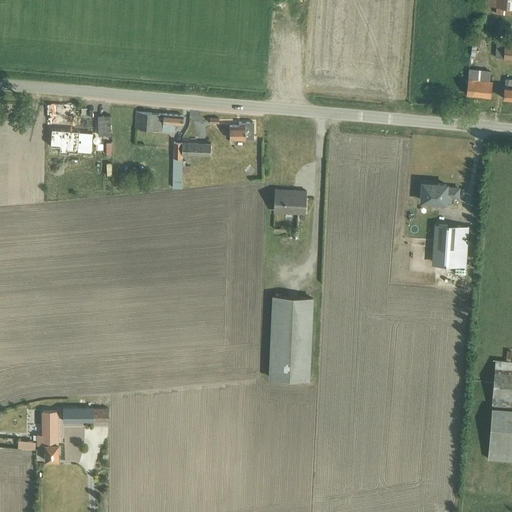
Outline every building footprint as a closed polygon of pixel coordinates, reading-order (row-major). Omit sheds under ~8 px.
[(511,0),(483,0),(483,5),(494,6),(494,13),(511,15),(511,0)] [(472,37),(471,45),(482,46),(483,38),(472,37)] [(511,45),(504,45),(504,41),(496,41),(495,58),(511,59),(511,45)] [(468,69),(467,78),(466,94),(490,97),(492,81),(489,81),(490,72),(468,69)] [(511,79),(505,79),(504,86),(502,98),(511,99),(511,79)] [(174,132),(174,124),(182,125),(182,115),(135,112),(134,128),(174,132)] [(111,114),(98,115),(98,134),(111,134),(111,114)] [(84,122),(59,121),(58,139),(83,141),(84,122)] [(230,125),(229,138),(253,139),(254,122),(239,122),(239,125),(230,125)] [(181,153),(182,142),(176,141),(173,141),(173,157),(172,187),(180,188),(181,157),(181,154),(181,153)] [(182,142),(181,153),(184,153),(184,154),(211,154),(211,143),(182,142)] [(166,157),(166,147),(158,147),(158,157),(166,157)] [(95,155),(54,156),(54,168),(95,167),(95,155)] [(446,169),(457,171),(458,165),(447,162),(446,169)] [(251,166),(246,172),(250,175),(255,169),(251,166)] [(421,180),(420,200),(445,202),(446,196),(458,197),(459,188),(446,187),(447,184),(435,183),(435,184),(432,184),(432,181),(421,180)] [(275,188),(274,212),(305,214),(307,190),(275,188)] [(422,219),(422,237),(462,238),(463,220),(422,219)] [(272,295),(269,378),(310,380),(314,297),(272,295)] [(511,360),(495,359),(491,406),(511,407),(511,360)] [(511,407),(491,406),(487,458),(511,460),(511,407)] [(108,407),(63,407),(63,421),(94,421),(94,420),(108,420),(108,407)] [(42,433),(36,433),(37,444),(45,444),(45,460),(59,460),(59,453),(61,453),(61,444),(59,444),(59,443),(58,443),(58,410),(42,410),(42,433)] [(18,439),(18,447),(35,448),(36,440),(18,439)]
